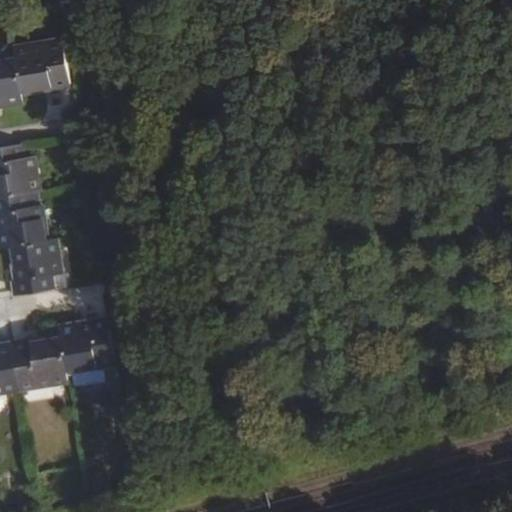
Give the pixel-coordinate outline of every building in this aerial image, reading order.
[(22,93),(70,86),(62,43),(15,50),(17,59),(22,93)] [(0,107),(24,104),(22,93),(17,59),(0,61),(0,107)] [(0,198),(33,194),(40,193),(35,157),(27,158),(24,144),(0,147),(0,198)] [(13,246),(47,241),(42,208),(36,209),(33,194),(0,198),(0,227),(3,247),(13,246)] [(16,295),(57,288),(54,275),(62,274),(56,239),(47,241),(13,246),(19,281),(14,281),(16,295)] [(68,371),(115,364),(108,320),(61,328),(62,337),(68,371)] [(20,389),(70,381),(68,371),(62,337),(13,346),(20,389)] [(0,392),(20,389),(13,346),(0,347),(0,392)]
